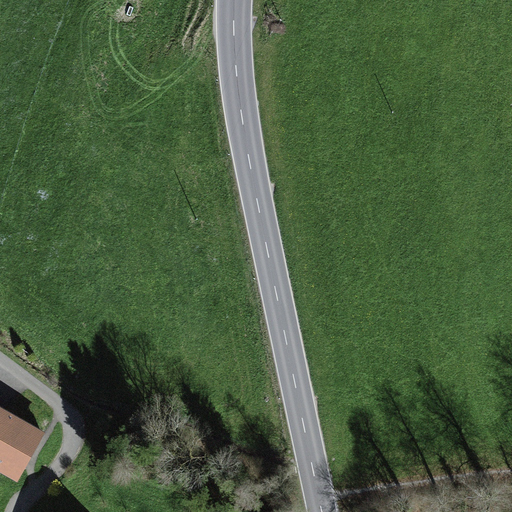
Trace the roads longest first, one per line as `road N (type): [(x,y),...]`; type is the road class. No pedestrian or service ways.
road 1 (tertiary): [(233,0),(249,180),(320,511)]
road 2 (track): [(318,500),(511,475)]
